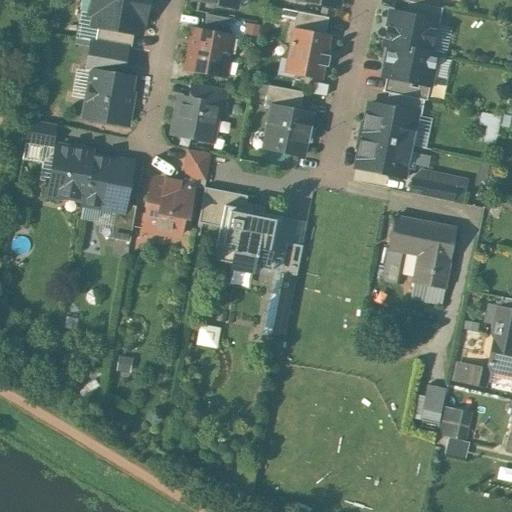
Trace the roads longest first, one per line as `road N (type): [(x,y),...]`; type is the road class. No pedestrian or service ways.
road 1 (unknown): [(327,174),(352,191),(453,207),(472,221),(443,370)]
road 2 (residential): [(364,0),(327,174)]
road 3 (residential): [(172,0),(147,139)]
